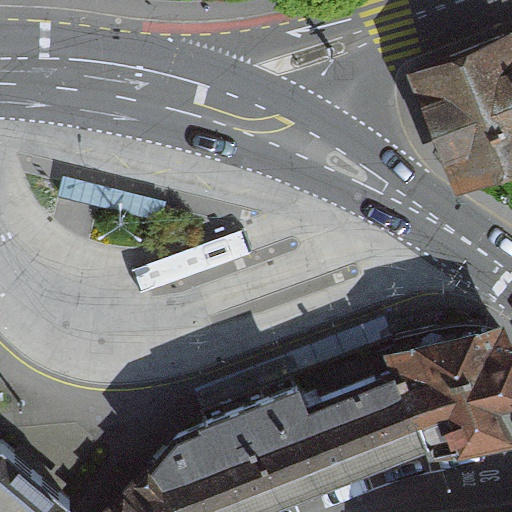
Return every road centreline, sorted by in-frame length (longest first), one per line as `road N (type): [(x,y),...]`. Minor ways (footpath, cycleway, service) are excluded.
road 1 (primary): [(203,107),(88,76),(0,69)]
road 2 (residential): [(203,107),(280,64),(388,26)]
road 3 (primary): [(511,277),(405,195),(352,167)]
road 4 (residential): [(511,477),(354,511)]
road 5 (primary): [(352,167),(203,107)]
road 6 (residential): [(352,167),(348,96),(388,26)]
